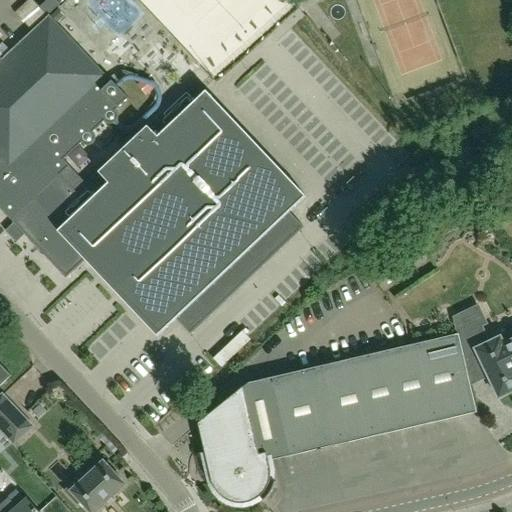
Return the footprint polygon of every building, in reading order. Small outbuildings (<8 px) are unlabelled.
[(31,31),(47,16),(32,0),(28,0),(15,13),(15,14),(31,31)] [(156,336),(157,338),(176,320),(190,335),(303,228),(289,213),(306,197),(216,102),(206,92),(205,93),(194,82),(76,193),(60,177),(70,168),(63,161),(81,144),(85,146),(89,146),(93,144),(95,141),(95,136),(93,133),(104,122),(107,125),(112,125),(115,123),(118,119),(118,115),(116,111),(129,99),(112,82),(111,83),(49,18),(3,62),(0,57),(0,210),(13,224),(5,232),(16,243),(24,235),(66,279),(87,259),(158,334),(156,336)] [(0,55),(3,59),(10,52),(2,44),(0,45),(0,55)] [(403,245),(369,268),(381,286),(415,263),(403,245)] [(511,332),(489,344),(485,346),(476,328),(468,332),(461,317),(468,314),(467,312),(454,319),(458,335),(468,379),(485,371),(498,399),(511,392),(511,332)] [(458,339),(458,337),(246,384),(199,424),(203,454),(206,470),(212,483),(219,496),(232,505),(253,502),(261,499),(265,501),(276,485),(271,481),(271,470),(267,458),(286,453),(287,459),(475,413),(458,339)] [(0,364),(0,388),(12,377),(0,364)] [(0,398),(0,429),(15,445),(34,427),(3,395),(0,398)] [(360,451),(372,495),(379,493),(368,449),(360,451)] [(77,505),(80,502),(89,511),(96,511),(125,485),(103,462),(81,482),(78,479),(65,492),(77,505)] [(37,511),(28,501),(27,502),(17,491),(8,499),(17,510),(15,511),(37,511)]
